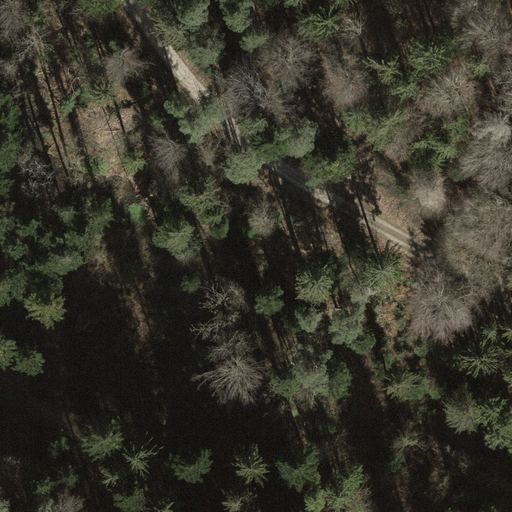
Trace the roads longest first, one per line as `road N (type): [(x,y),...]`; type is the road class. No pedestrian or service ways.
road 1 (track): [(135,0),(244,149),(511,308)]
road 2 (track): [(0,348),(129,470),(135,511)]
